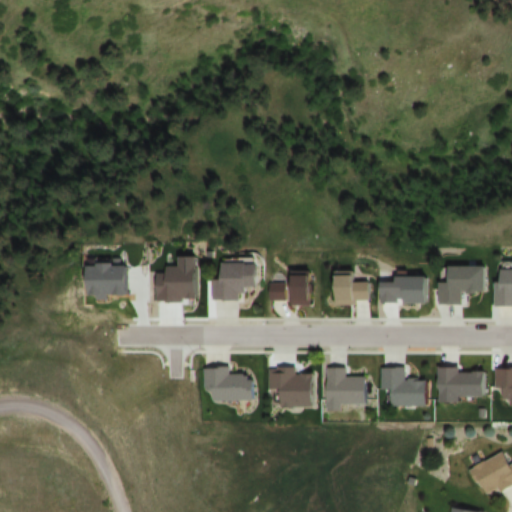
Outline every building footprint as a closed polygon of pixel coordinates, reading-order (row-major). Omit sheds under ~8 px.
[(213,301),(251,301),(251,292),(263,292),(263,265),(226,265),(226,280),(213,280),(213,301)] [(488,268),(441,268),(441,306),(465,305),(465,294),(488,294),(488,268)] [(511,308),(511,270),(498,271),(498,308),(511,308)] [(316,272),(294,272),(294,306),(316,306),(316,272)] [(339,305),(374,305),(374,281),(360,281),(360,272),(339,272),(339,305)] [(289,302),(288,277),(271,278),(273,303),(289,302)] [(217,400),(259,399),(259,371),(233,372),(233,366),(206,367),(206,385),(217,385),(217,400)] [(330,367),(330,410),(347,410),(347,403),(372,403),(372,375),(350,375),(350,367),(330,367)] [(432,405),(432,378),(409,378),(409,367),(384,367),(384,388),(396,388),(395,405),(432,405)] [(285,406),(318,406),(319,369),(270,368),(270,388),(285,388),(285,406)] [(489,399),(489,368),(441,368),(441,399),(489,399)] [(499,388),(506,388),(506,404),(511,404),(511,368),(499,369),(499,388)] [(511,483),(511,456),(508,449),(473,467),(488,496),(511,483)]
